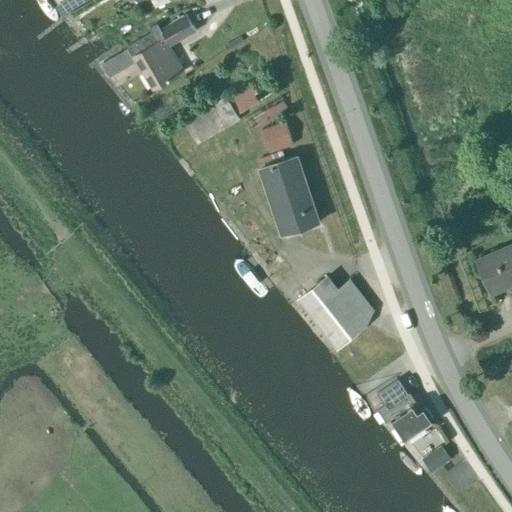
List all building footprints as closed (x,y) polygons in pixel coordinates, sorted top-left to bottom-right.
[(127,45),(132,55),(152,88),(184,70),(169,45),(195,29),(186,13),(160,28),(156,22),(149,26),(152,30),(127,45)] [(291,105),(272,70),(228,96),(249,132),(291,105)] [(239,118),(226,94),(183,118),(196,142),(239,118)] [(293,144),(284,119),(261,127),(269,152),(293,144)] [(319,221),(296,155),(259,167),(282,233),(319,221)] [(511,242),(476,259),(491,292),(511,283),(511,242)] [(338,344),(365,324),(372,310),(349,279),(337,288),(327,275),(298,297),(338,344)] [(430,416),(432,414),(426,405),(424,407),(422,404),(419,405),(410,392),(409,393),(399,378),(377,392),(384,403),(377,408),(386,422),(391,418),(404,437),(432,419),(430,416)] [(432,475),(453,461),(444,448),(423,461),(432,475)]
